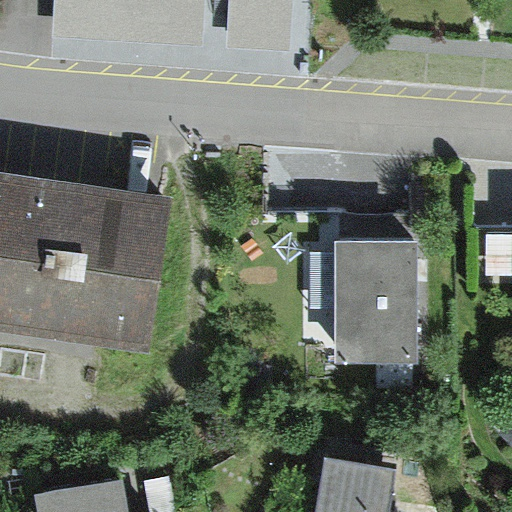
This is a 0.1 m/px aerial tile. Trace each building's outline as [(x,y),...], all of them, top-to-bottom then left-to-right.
[(202,0),(55,0),(54,36),(201,42),(202,0)] [(292,0),(231,0),(229,48),(290,50),(292,0)] [(0,328),(147,351),(171,198),(0,171),(0,328)] [(511,233),(485,234),(485,275),(511,275),(511,233)] [(338,362),(416,361),(414,242),(336,243),(338,362)] [(511,421),(500,433),(511,445),(511,421)] [(324,457),(315,511),(389,511),(397,470),(324,457)] [(131,511),(127,479),(39,492),(41,511),(131,511)]
